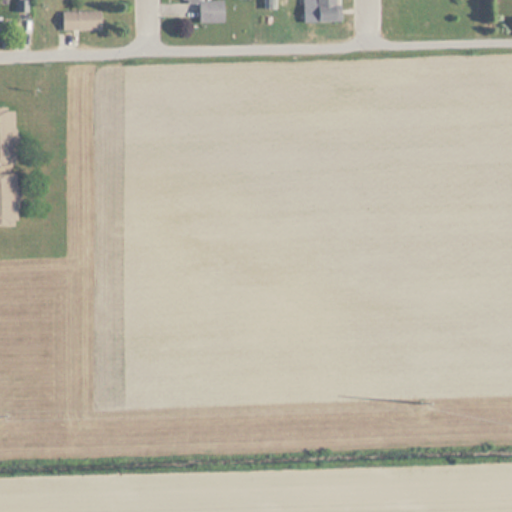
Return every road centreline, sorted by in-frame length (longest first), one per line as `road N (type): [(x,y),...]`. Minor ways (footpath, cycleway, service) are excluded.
road 1 (residential): [(0,54),(367,43)]
road 2 (residential): [(367,43),(511,40)]
